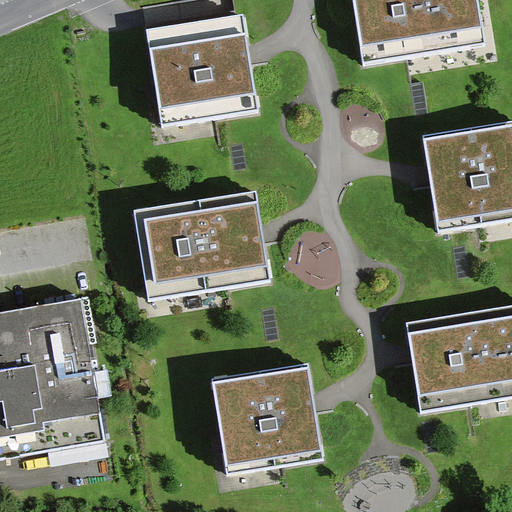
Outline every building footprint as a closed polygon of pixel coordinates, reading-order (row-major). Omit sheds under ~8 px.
[(476,0),(353,0),(365,66),(485,46),(476,0)] [(243,21),(148,35),(162,132),(257,118),(243,21)] [(511,122),(427,137),(443,228),(511,216),(511,122)] [(256,194),(137,214),(151,299),(271,279),(256,194)] [(85,306),(0,319),(0,463),(108,447),(85,306)] [(511,307),(411,325),(425,410),(511,395),(511,307)] [(312,361),(217,377),(233,468),(327,453),(312,361)]
